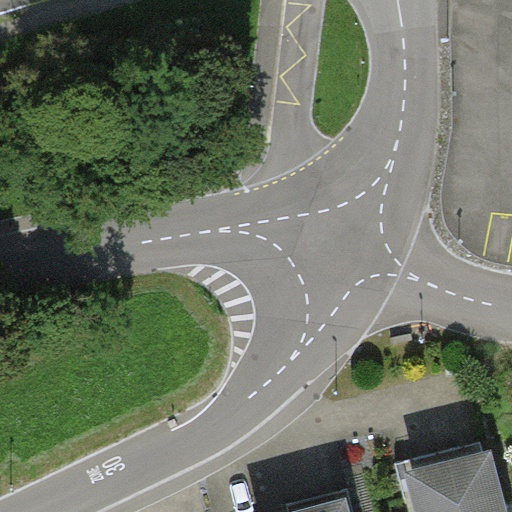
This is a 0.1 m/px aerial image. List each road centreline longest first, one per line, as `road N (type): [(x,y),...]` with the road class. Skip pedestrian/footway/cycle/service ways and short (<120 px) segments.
road 1 (tertiary): [(362,252),(335,320),(278,385),(189,450),(63,511)]
road 2 (tertiary): [(362,252),(233,231),(0,269)]
road 3 (tertiary): [(398,0),(409,51),(406,99),(362,252)]
road 4 (tertiary): [(511,311),(362,252)]
